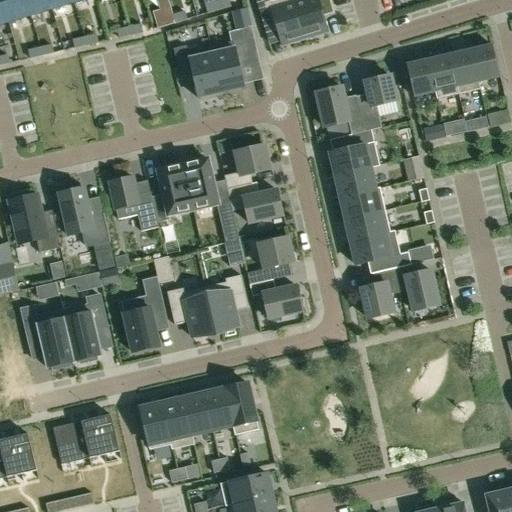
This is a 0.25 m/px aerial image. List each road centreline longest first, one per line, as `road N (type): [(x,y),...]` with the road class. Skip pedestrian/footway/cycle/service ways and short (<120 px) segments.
road 1 (residential): [(284,108),(337,333),(46,404)]
road 2 (residential): [(284,108),(2,174)]
road 3 (residential): [(507,0),(288,66),(277,78),(284,108)]
road 4 (residential): [(511,457),(305,505),(307,511)]
